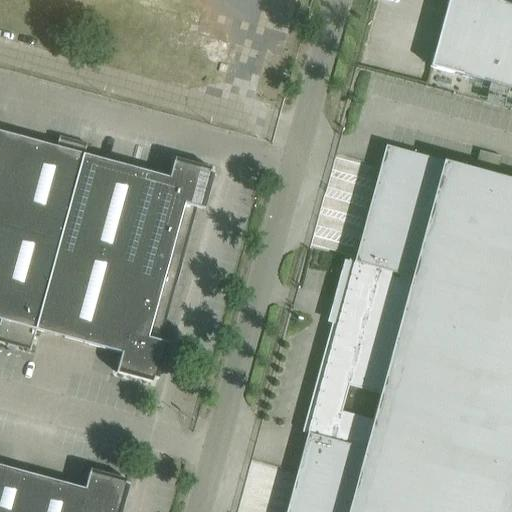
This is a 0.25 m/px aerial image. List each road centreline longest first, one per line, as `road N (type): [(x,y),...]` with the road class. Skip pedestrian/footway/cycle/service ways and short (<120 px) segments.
road 1 (unclassified): [(340,0),(199,511)]
road 2 (unknown): [(305,126),(232,104),(262,0)]
